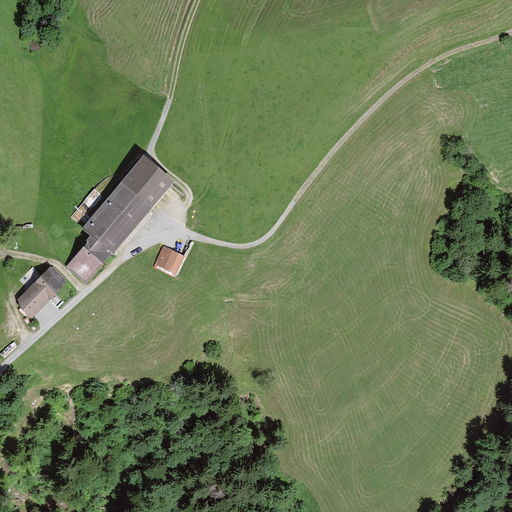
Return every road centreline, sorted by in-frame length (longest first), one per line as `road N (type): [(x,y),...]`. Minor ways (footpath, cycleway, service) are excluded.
road 1 (track): [(167,228),(259,244),(415,77),(511,35)]
road 2 (track): [(167,228),(169,209),(146,165),(174,102),(200,0)]
